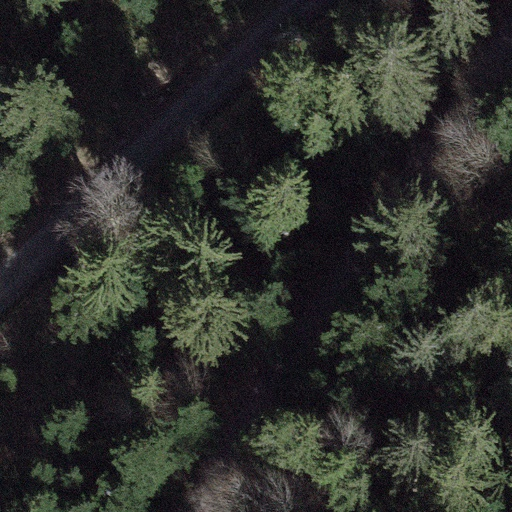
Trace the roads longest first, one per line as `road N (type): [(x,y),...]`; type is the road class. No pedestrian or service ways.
road 1 (unclassified): [(511,32),(202,511)]
road 2 (track): [(293,0),(159,119),(0,285)]
